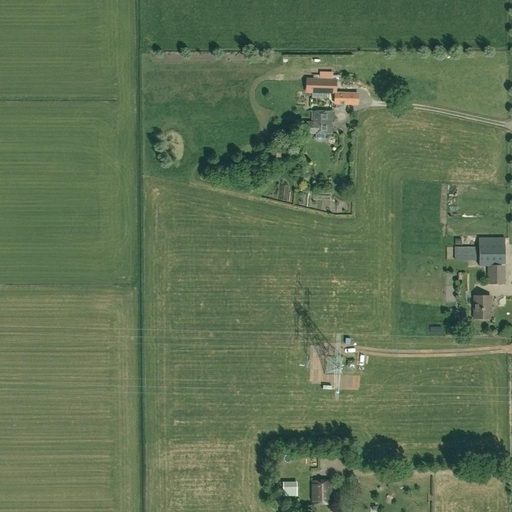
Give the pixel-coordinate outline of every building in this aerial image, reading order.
[(339,93),(339,81),(307,81),(307,93),(339,93)] [(357,104),(358,94),(335,94),(334,104),(340,104),(357,104)] [(324,139),(324,134),(332,135),(332,115),(312,114),(311,123),(307,123),(307,134),(315,134),(315,139),(317,141),(323,141),(324,139)] [(261,187),(268,183),(263,176),(257,181),(261,187)] [(505,284),(504,238),(478,238),(479,266),(487,266),(487,284),(505,284)] [(477,247),(462,247),(454,247),(454,260),(476,260),(477,247)] [(474,296),(474,319),(489,319),(489,305),(490,305),(490,296),(474,296)] [(312,504),(330,504),(330,481),(312,481),(312,504)] [(297,482),(282,482),(283,496),(297,496),(297,482)]
